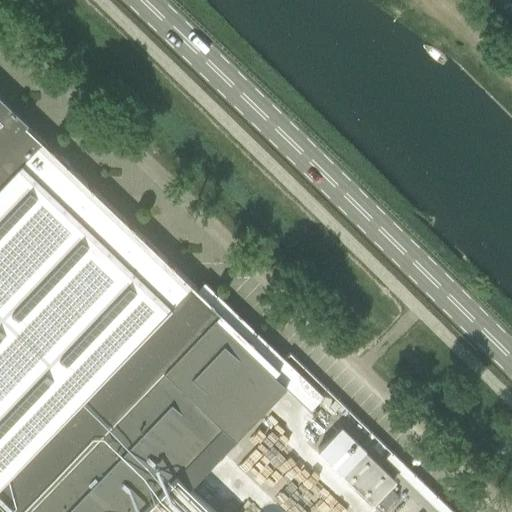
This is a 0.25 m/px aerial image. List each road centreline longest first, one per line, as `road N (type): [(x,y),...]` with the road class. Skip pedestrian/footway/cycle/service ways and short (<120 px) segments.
road 1 (unclassified): [(505,511),(0,24)]
road 2 (primary): [(511,361),(135,0)]
